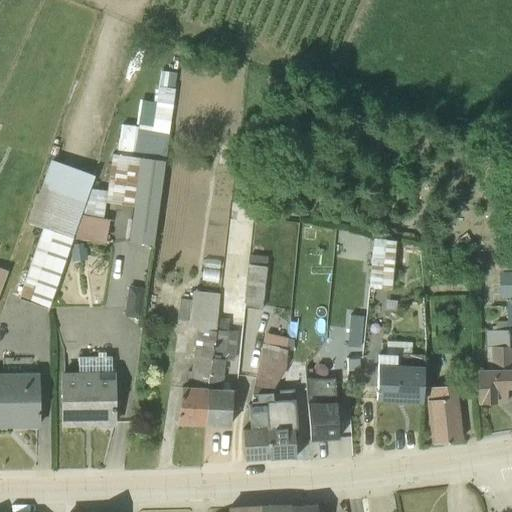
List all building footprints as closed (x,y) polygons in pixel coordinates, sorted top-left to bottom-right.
[(127,239),(152,243),(174,88),(154,85),(149,113),(147,124),(138,123),(137,125),(120,124),(117,137),(115,153),(111,153),(105,190),(92,188),(86,189),(71,236),(103,243),(108,219),(102,217),(105,202),(131,205),(127,239)] [(90,188),(94,175),(49,159),(27,222),(42,227),(18,296),(47,308),(70,237),(71,236),(86,189),(90,188)] [(392,238),(371,234),(366,284),(388,285),(392,238)] [(511,267),(511,248),(491,248),(491,267),(511,267)] [(243,305),(261,308),(266,256),(248,254),(243,305)] [(511,271),(498,271),(498,294),(511,294),(511,271)] [(123,314),(140,317),(144,287),(127,284),(123,314)] [(175,321),(189,324),(194,291),(192,290),(190,299),(180,297),(175,321)] [(207,385),(218,292),(194,291),(189,324),(196,329),(189,370),(185,370),(183,385),(180,385),(176,423),(204,425),(207,385)] [(484,366),(474,366),(475,399),(505,400),(505,386),(511,385),(511,343),(506,343),(506,330),(511,329),(511,299),(506,299),(505,318),(493,319),(493,323),(490,323),(489,327),(484,327),(484,344),(484,366)] [(361,313),(348,312),(346,344),(359,344),(361,313)] [(227,329),(228,318),(228,317),(216,317),(207,385),(204,425),(229,426),(230,425),(232,388),(230,387),(228,387),(228,383),(227,382),(222,382),(224,359),(232,360),(233,359),(236,331),(235,330),(227,329)] [(262,344),(261,344),(250,392),(251,393),(250,403),(247,403),(249,426),(241,428),(244,459),(269,457),(266,400),(270,400),(271,392),(285,366),(286,349),(284,348),(286,336),(265,332),(262,344)] [(409,339),(385,338),(384,351),(376,351),(373,398),(420,400),(422,351),(409,350),(409,339)] [(61,371),(62,424),(113,423),(112,355),(105,355),(105,351),(96,351),(96,356),(77,356),(77,371),(61,371)] [(0,371),(0,426),(38,426),(37,371),(0,371)] [(333,375),(304,377),(308,437),(337,435),(333,375)] [(425,397),(430,441),(460,438),(453,381),(423,385),(425,397)] [(269,457),(269,458),(294,456),(292,428),(296,428),(293,390),(271,392),(270,400),(266,400),(269,457)] [(289,505),(289,511),(316,511),(315,501),(289,505)]
